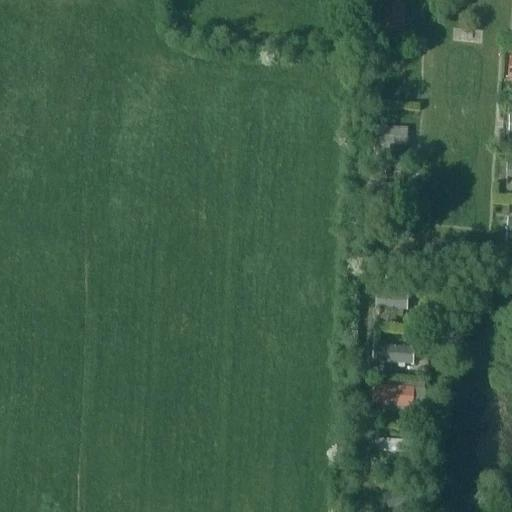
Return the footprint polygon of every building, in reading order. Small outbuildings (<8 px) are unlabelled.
[(405,33),(405,1),(380,1),(380,33),(405,33)] [(384,49),(384,36),(375,36),(375,49),(384,49)] [(407,149),(408,129),(375,128),(374,147),(407,149)] [(386,179),(387,166),(373,166),(373,179),(386,179)] [(403,201),(404,186),(373,184),(372,211),(390,212),(390,200),(403,201)] [(375,310),(408,312),(409,293),(376,292),(375,310)] [(374,346),(374,364),(413,364),(413,346),(374,346)] [(414,408),(415,387),(374,385),(373,406),(414,408)] [(377,440),(377,451),(400,452),(400,441),(377,440)]
